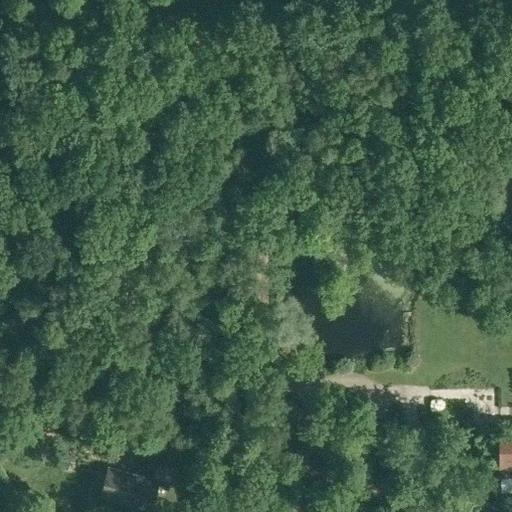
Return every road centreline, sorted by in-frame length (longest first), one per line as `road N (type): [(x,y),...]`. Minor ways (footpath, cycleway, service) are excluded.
road 1 (unclassified): [(511,502),(0,380)]
road 2 (unclassified): [(0,25),(145,0)]
